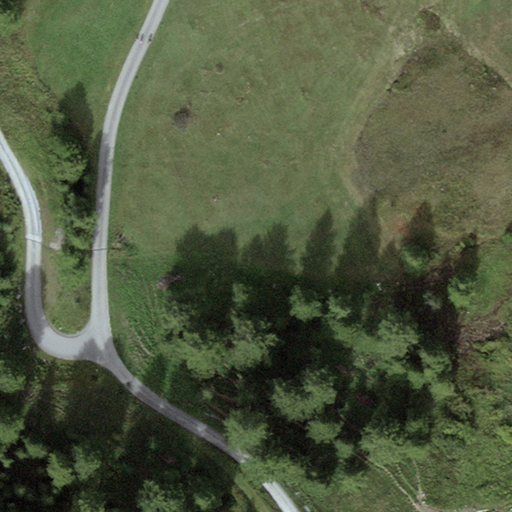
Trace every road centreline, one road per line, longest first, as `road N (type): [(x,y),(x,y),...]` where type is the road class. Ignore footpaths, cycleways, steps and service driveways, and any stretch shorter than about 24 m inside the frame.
road 1 (track): [(162,0),(122,87),(108,140),(95,345)]
road 2 (track): [(95,345),(153,405),(228,446),(289,511)]
road 3 (track): [(95,345),(55,346),(37,324),(32,217),(0,142)]
